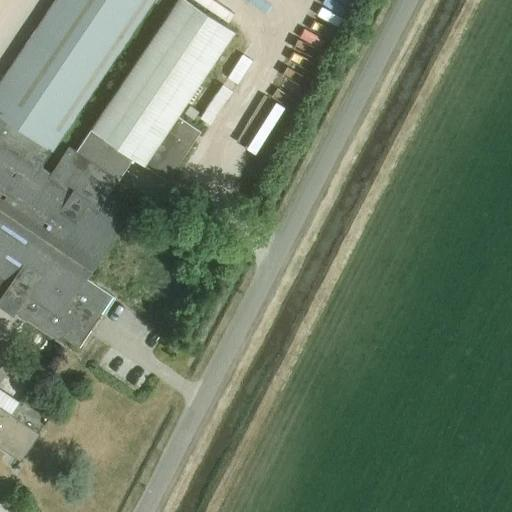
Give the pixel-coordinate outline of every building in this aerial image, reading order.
[(56,0),(0,83),(0,299),(3,294),(20,305),(16,311),(60,341),(64,335),(79,346),(102,313),(74,294),(124,220),(116,214),(123,203),(109,194),(135,156),(168,178),(202,129),(179,113),(235,30),(190,0),(178,0),(77,149),(70,145),(52,172),(42,165),(154,0),(56,0)] [(222,95),(231,101),(248,74),(240,68),(222,95)] [(213,191),(240,145),(228,139),(220,153),(211,147),(192,179),(213,191)] [(2,350),(0,352),(0,381),(1,382),(16,360),(2,350)] [(29,388),(30,389),(37,377),(21,366),(7,387),(0,382),(0,445),(22,460),(41,432),(12,412),(29,388)]
